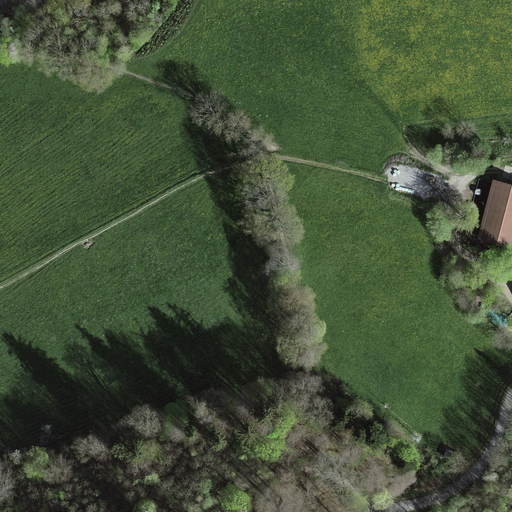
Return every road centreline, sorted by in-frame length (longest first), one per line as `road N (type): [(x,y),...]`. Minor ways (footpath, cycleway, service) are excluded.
road 1 (track): [(511,173),(472,175),(447,206),(448,235),(511,299)]
road 2 (track): [(511,394),(495,452),(467,485),(434,503),(381,511)]
road 3 (track): [(279,157),(449,197)]
